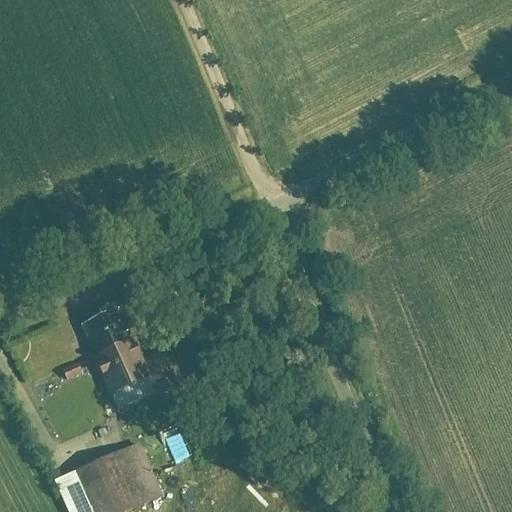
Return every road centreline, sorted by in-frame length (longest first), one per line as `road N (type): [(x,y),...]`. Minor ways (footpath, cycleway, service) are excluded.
road 1 (residential): [(285,199),(402,511)]
road 2 (residential): [(285,199),(0,315)]
road 3 (residential): [(511,75),(285,199)]
road 4 (track): [(186,0),(257,179),(285,199)]
